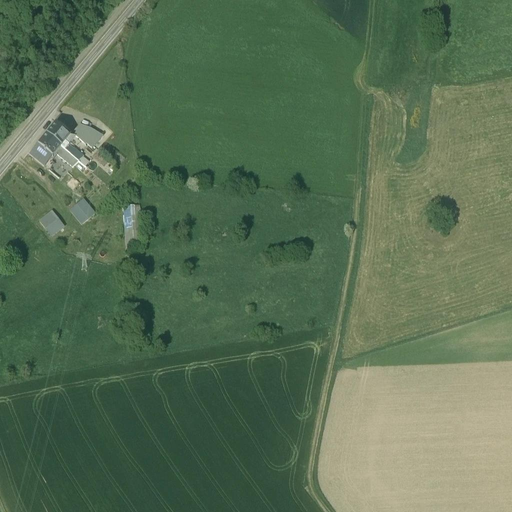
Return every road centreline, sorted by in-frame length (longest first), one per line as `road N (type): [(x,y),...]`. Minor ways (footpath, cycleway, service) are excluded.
road 1 (track): [(332,511),(310,469),(356,232),(372,0)]
road 2 (tertiary): [(140,0),(0,168)]
